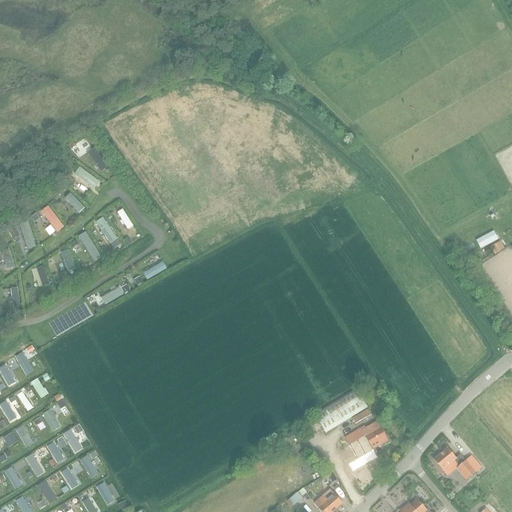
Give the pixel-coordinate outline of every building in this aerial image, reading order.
[(107,167),(94,148),(87,152),(100,172),(107,167)] [(99,182),(80,167),(74,174),(94,189),(99,182)] [(84,207),(70,193),(64,198),(79,213),(84,207)] [(64,227),(48,206),(40,211),(57,233),(64,227)] [(133,226),(122,209),(117,212),(127,229),(133,226)] [(35,215),(30,218),(32,223),(38,220),(35,215)] [(117,238),(102,217),(95,222),(109,243),(117,238)] [(36,247),(27,221),(18,224),(27,250),(36,247)] [(7,230),(12,239),(18,236),(13,227),(7,230)] [(100,255),(85,231),(78,236),(92,260),(100,255)] [(500,242),(491,247),(495,254),(504,249),(500,242)] [(14,267),(8,249),(1,251),(7,269),(14,267)] [(68,271),(75,268),(67,249),(60,252),(68,271)] [(147,280),(167,268),(162,261),(142,273),(147,280)] [(49,284),(43,266),(36,268),(42,287),(49,284)] [(138,276),(133,280),(137,286),(142,282),(138,276)] [(126,285),(120,288),(124,294),(129,291),(126,285)] [(105,305),(124,294),(119,287),(100,298),(105,305)] [(19,307),(17,288),(10,288),(11,297),(9,297),(9,302),(12,302),(13,308),(19,307)] [(23,357),(18,360),(27,375),(32,372),(23,357)] [(5,366),(0,368),(0,370),(8,384),(13,380),(5,366)] [(46,373),(42,376),(45,382),(50,379),(46,373)] [(37,379),(31,383),(41,399),(48,394),(45,388),(44,389),(37,379)] [(356,389),(314,414),(326,433),(368,408),(356,389)] [(22,391),(17,395),(25,408),(31,405),(22,391)] [(62,400),(56,404),(59,409),(65,406),(62,400)] [(6,401),(0,404),(10,421),(15,417),(6,401)] [(352,419),(355,424),(371,415),(368,409),(352,419)] [(50,410),(43,415),(53,432),(60,427),(50,410)] [(39,418),(33,422),(35,426),(42,422),(39,418)] [(5,419),(0,421),(0,423),(3,428),(9,425),(5,419)] [(360,429),(344,438),(356,457),(347,462),(352,472),(377,457),(372,449),(387,441),(376,422),(361,431),(360,429)] [(78,425),(72,428),(77,435),(82,431),(78,425)] [(22,429),(16,432),(24,446),(30,443),(22,429)] [(71,431),(64,435),(74,452),(81,448),(71,431)] [(12,432),(3,438),(9,448),(18,442),(12,432)] [(61,436),(55,439),(58,444),(64,441),(61,436)] [(53,443),(48,446),(56,460),(61,457),(53,443)] [(471,456),(465,461),(460,455),(455,458),(447,448),(433,460),(446,476),(456,469),(466,481),(481,469),(471,456)] [(36,453),(30,456),(40,473),(45,470),(36,453)] [(87,460),(82,463),(90,477),(95,474),(87,460)] [(21,466),(16,469),(24,484),(30,480),(21,466)] [(69,468),(64,471),(74,489),(80,485),(69,468)] [(327,473),(332,482),(337,480),(332,471),(327,473)] [(57,474),(45,482),(54,495),(61,490),(55,481),(60,478),(57,474)] [(101,483),(96,486),(105,503),(111,500),(101,483)] [(314,503),(321,511),(331,511),(342,503),(330,489),(314,503)] [(29,492),(23,496),(33,511),(39,508),(35,502),(29,492)] [(297,493),(288,500),(293,506),(302,499),(297,493)] [(30,511),(22,498),(16,501),(22,511),(30,511)] [(96,511),(89,498),(82,502),(88,511),(96,511)] [(41,499),(35,502),(39,508),(39,509),(44,505),(41,499)] [(429,511),(427,509),(425,510),(417,500),(410,506),(408,504),(402,510),(402,509),(398,511),(429,511)] [(124,501),(118,505),(122,511),(128,508),(124,501)]
